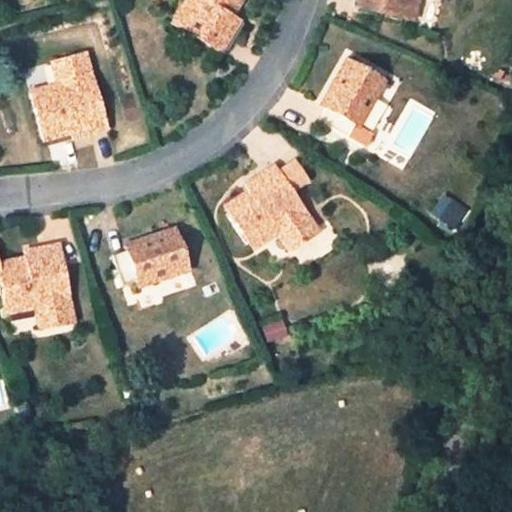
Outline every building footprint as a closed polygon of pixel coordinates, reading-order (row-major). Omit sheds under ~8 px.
[(239,0),(184,0),(171,23),(218,52),(238,20),(230,16),(223,12),(227,5),(234,9),(239,0)] [(358,0),(357,7),(410,20),(415,0),(358,0)] [(230,16),(234,9),(227,5),(223,12),(230,16)] [(104,129),(85,55),(58,62),(63,83),(57,84),(30,92),(44,140),(71,134),(77,132),(76,128),(84,127),(86,134),(104,129)] [(383,82),(344,61),(319,105),(323,108),(317,121),(345,137),(352,124),(358,126),(383,82)] [(63,83),(58,62),(52,64),(57,84),(63,83)] [(72,137),(86,134),(84,127),(76,128),(77,132),(71,134),(72,137)] [(316,232),(272,169),(256,179),(262,186),(255,191),(253,188),(248,191),(224,206),(253,247),(276,232),(281,229),(293,247),(316,232)] [(262,186),(256,179),(245,186),(248,191),(253,188),(255,191),(262,186)] [(288,251),(293,247),(281,229),(276,232),(288,251)] [(173,230),(125,246),(126,251),(113,255),(123,286),(137,282),(139,286),(187,270),(173,230)] [(72,322),(57,247),(38,251),(40,259),(32,260),(32,258),(26,259),(0,263),(0,273),(7,313),(35,308),(41,307),(45,328),(72,322)] [(40,259),(38,251),(25,253),(26,259),(32,258),(32,260),(40,259)] [(39,329),(45,328),(41,307),(35,308),(39,329)]
